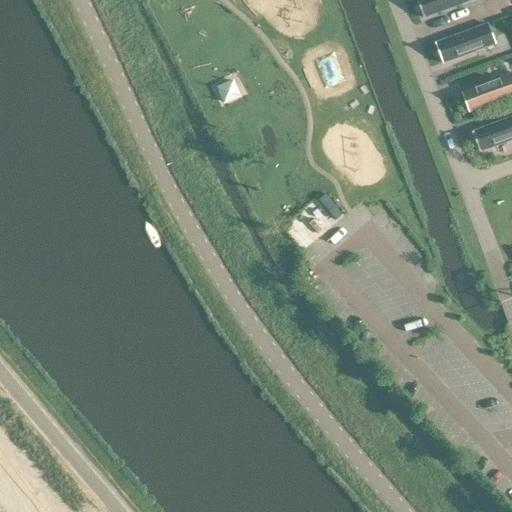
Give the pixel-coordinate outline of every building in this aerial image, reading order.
[(416,0),(423,18),(471,0),(416,0)] [(487,24),(434,43),(442,63),(495,44),(487,24)] [(468,112),(511,95),(511,73),(461,92),(468,112)] [(224,104),(241,95),(233,80),(216,88),(224,104)] [(511,117),(471,132),(479,152),(511,139),(511,117)]
